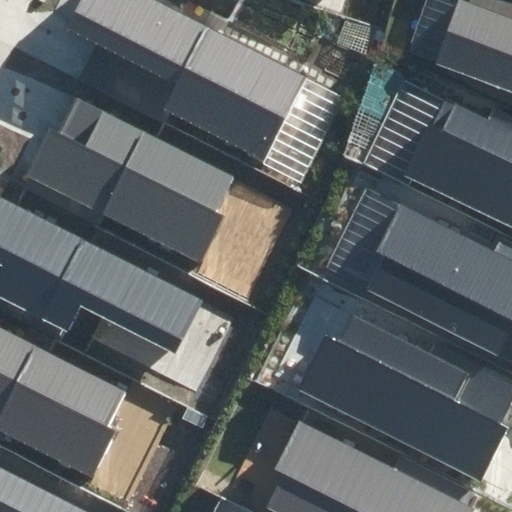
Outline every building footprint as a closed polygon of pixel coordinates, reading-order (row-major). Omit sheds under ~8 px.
[(83,0),(76,14),(107,31),(86,68),(169,112),(174,102),(275,155),(317,77),(170,0),(83,0)] [(511,12),(480,0),(467,0),(448,48),(511,74),(511,12)] [(201,149),(81,88),(64,121),(54,116),(28,167),(202,254),(241,177),(198,156),(201,149)] [(453,93),(419,162),(511,208),(511,105),(504,101),(497,114),(453,93)] [(0,284),(78,323),(89,301),(195,355),(222,302),(3,192),(0,197),(0,284)] [(394,248),(379,275),(511,346),(511,234),(506,232),(499,244),(404,192),(378,240),(394,248)] [(329,323),(302,377),(483,466),(505,420),(494,415),(510,383),(357,307),(345,331),(329,323)] [(101,364),(0,313),(0,417),(101,469),(140,392),(97,370),(101,364)] [(475,511),(483,496),(302,407),(276,461),(292,469),(280,492),(319,511),(475,511)] [(0,511),(109,511),(110,511),(0,456),(0,511)]
